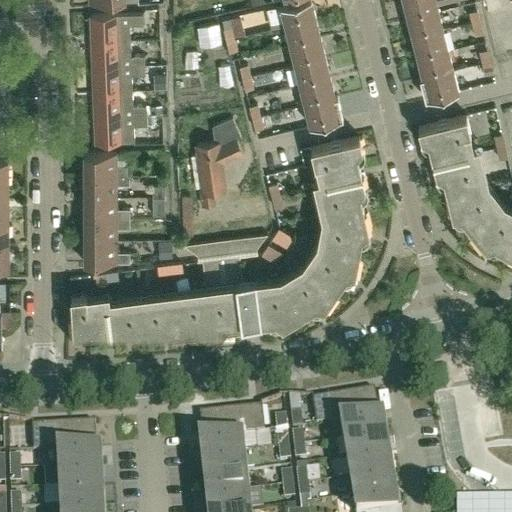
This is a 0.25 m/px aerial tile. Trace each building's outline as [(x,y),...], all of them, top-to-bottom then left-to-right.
[(285,24),(316,17),(312,3),(310,4),(308,0),(297,0),(280,4),(285,24)] [(438,10),(435,0),(402,0),(407,17),(438,10)] [(165,38),(166,8),(152,8),(152,37),(165,38)] [(242,35),(276,28),(272,8),(237,16),(242,35)] [(469,11),(472,23),(479,21),(475,9),(469,11)] [(443,30),(438,10),(407,17),(412,37),(443,30)] [(142,12),(90,14),(91,40),(130,38),(129,23),(143,23),(142,12)] [(320,37),(316,17),(285,24),(290,44),(320,37)] [(482,32),(479,21),(472,23),(475,34),(482,33),(482,32)] [(207,25),(207,49),(219,49),(219,25),(207,25)] [(224,27),(227,38),(235,36),(232,25),(224,27)] [(448,50),(443,30),(412,37),(417,57),(448,50)] [(235,36),(227,38),(229,50),(238,48),(235,37),(235,36)] [(320,37),(290,44),(295,64),(325,57),(320,37)] [(130,38),(91,40),(92,65),(144,63),(144,54),(130,54),(130,38)] [(478,50),(481,63),(488,61),(486,49),(478,50)] [(453,70),(448,50),(417,57),(422,78),(453,70)] [(202,68),(203,51),(192,51),(191,68),(202,68)] [(330,77),(325,57),(295,64),(299,84),(330,77)] [(488,61),(481,63),(484,74),(491,72),(488,61)] [(144,63),(92,65),(93,91),(132,89),(131,74),(145,73),(144,63)] [(248,63),(240,65),(243,77),(251,75),(248,63)] [(458,90),(453,70),(422,78),(419,79),(424,98),(458,90)] [(251,75),(243,77),(246,88),(254,86),(251,75)] [(335,95),(330,77),(299,84),(304,105),(338,96),(337,94),(335,95)] [(132,89),(93,91),(94,116),(146,114),(146,104),(132,104),(132,89)] [(338,96),(304,105),(309,125),(340,117),(339,110),(341,110),(338,96)] [(258,103),(249,105),(252,117),(261,115),(258,103)] [(146,114),(94,116),(95,142),(134,140),(133,124),(147,124),(146,114)] [(511,212),(499,206),(482,183),(474,151),(468,153),(463,133),(470,131),(466,114),(417,126),(420,137),(427,141),(435,173),(442,177),(451,215),(452,214),(460,216),(484,246),(485,246),(492,244),(511,254),(511,212)] [(261,115),(252,117),(255,128),(263,126),(261,115)] [(222,162),(243,152),(237,138),(241,136),(232,116),(212,125),(214,140),(196,143),(202,187),(201,187),(203,204),(215,203),(213,192),(226,190),(222,162)] [(494,135),(499,158),(507,157),(501,133),(494,135)] [(182,243),(186,246),(196,254),(197,260),(201,260),(205,291),(103,304),(102,298),(86,300),(85,293),(70,295),(72,344),(86,343),(86,342),(90,336),(111,333),(112,339),(129,337),(135,342),(157,340),(157,339),(161,333),(193,329),(199,334),(221,332),(226,325),(274,319),(281,323),(281,324),(314,304),(322,306),(323,306),(345,274),(353,273),(354,273),(361,235),(367,230),(368,230),(359,192),(363,185),(364,185),(356,153),(361,147),(358,135),(310,146),(314,164),(321,162),(326,182),(320,184),(327,216),(322,243),(306,266),(282,281),(243,286),(239,255),(257,253),(256,247),(266,233),(266,232),(265,233),(184,243),(183,243),(182,243)] [(168,147),(153,148),(154,162),(169,161),(168,147)] [(83,175),(129,174),(129,165),(115,165),(115,152),(83,152),(83,175)] [(83,196),(116,196),(116,184),(129,184),(129,174),(83,175),(83,196)] [(276,207),(282,205),(277,182),(270,184),(276,207)] [(152,184),(152,196),(164,196),(164,184),(152,184)] [(182,233),(192,233),(192,195),(181,196),(182,233)] [(83,218),(129,218),(129,208),(116,208),(116,196),(83,196),(83,218)] [(152,196),(152,214),(164,214),(164,196),(152,196)] [(83,239),(116,239),(116,228),(129,228),(129,218),(83,218),(83,239)] [(285,245),(292,235),(279,227),(272,237),(285,245)] [(83,262),(129,262),(129,251),(116,251),(116,239),(83,239),(83,262)] [(275,261),(282,251),(269,242),(262,253),(275,261)] [(182,270),(181,261),(157,264),(159,273),(182,270)] [(94,281),(118,278),(117,269),(93,272),(94,281)] [(9,311),(0,311),(0,345),(1,345),(1,323),(9,323),(9,311)] [(511,378),(500,381),(504,403),(511,401),(511,378)] [(316,425),(340,421),(378,413),(374,389),(352,393),(352,396),(346,397),(345,394),(312,400),(316,425)] [(240,435),(264,432),(262,407),(228,410),(229,414),(222,414),(221,411),(199,414),(202,438),(240,434),(240,435)] [(302,426),(301,412),(290,413),(292,427),(302,426)] [(340,421),(343,439),(384,432),(382,420),(379,420),(378,413),(340,421)] [(275,417),(276,430),(287,429),(285,415),(275,417)] [(96,447),(96,446),(95,422),(72,424),(72,427),(65,427),(65,424),(32,426),(33,451),(50,450),(57,449),(96,447)] [(292,432),(294,445),(304,445),(303,431),(292,432)] [(386,445),(384,432),(343,439),(346,458),(384,452),(383,445),(386,445)] [(277,434),(278,448),(289,446),(287,433),(277,434)] [(243,453),(240,435),(240,434),(202,438),(202,445),(199,445),(201,457),(243,453)] [(304,445),(294,445),(295,459),(306,458),(304,445)] [(289,446),(278,448),(280,461),(290,460),(289,446)] [(50,450),(57,450),(58,468),(100,466),(99,453),(96,453),(96,447),(57,449),(50,450)] [(346,458),(349,477),(391,470),(389,458),(385,458),(384,452),(346,458)] [(205,470),(206,476),(245,472),(243,453),(201,457),(202,470),(205,470)] [(10,469),(20,469),(20,456),(9,456),(10,469)] [(100,466),(58,468),(59,487),(98,485),(98,479),(101,479),(100,466)] [(21,482),(20,469),(10,469),(10,483),(21,482)] [(296,471),(298,484),(308,483),(307,469),(296,471)] [(349,477),(352,496),(391,490),(390,483),(393,483),(391,470),(349,477)] [(281,472),(282,486),(293,484),(291,471),(281,472)] [(247,491),(245,472),(206,476),(207,483),(204,483),(205,496),(247,491)] [(320,484),(322,494),(342,491),(341,481),(320,484)] [(308,483),(298,484),(299,497),(310,496),(308,483)] [(294,498),(293,484),(282,486),(284,499),(294,498)] [(98,485),(59,487),(60,507),(102,504),(101,491),(98,492),(98,485)] [(392,496),(391,490),(352,496),(354,511),(376,511),(402,508),(400,495),(392,496)] [(233,511),(249,510),(247,491),(205,496),(206,508),(209,508),(209,511),(233,511)] [(11,494),(11,508),(22,507),(21,494),(11,494)] [(511,511),(511,495),(457,496),(456,511),(511,511)]
